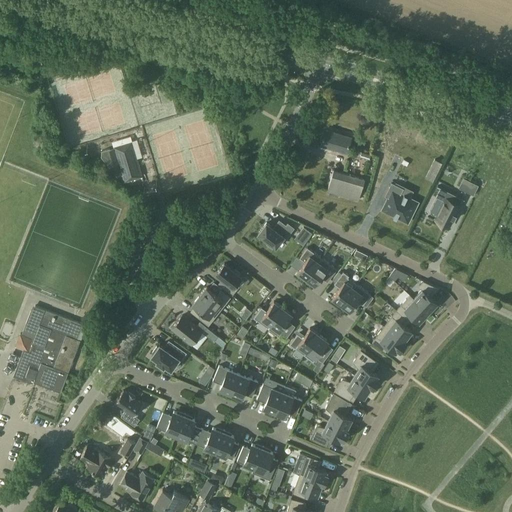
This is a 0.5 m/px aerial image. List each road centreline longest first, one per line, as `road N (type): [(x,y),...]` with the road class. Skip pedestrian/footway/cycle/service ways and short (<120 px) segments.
road 1 (residential): [(461,292),(464,313),(373,431),(342,511)]
road 2 (unclassified): [(511,93),(275,0)]
road 3 (tertiary): [(323,63),(103,0)]
road 4 (residential): [(260,194),(461,292)]
road 5 (tertiary): [(511,119),(323,63)]
road 6 (residential): [(116,365),(282,436)]
road 7 (residential): [(215,247),(181,220),(159,225),(135,289),(151,317)]
road 8 (residential): [(220,240),(344,329)]
road 9 (residential): [(260,194),(323,63)]
road 10 (residential): [(48,464),(116,365)]
